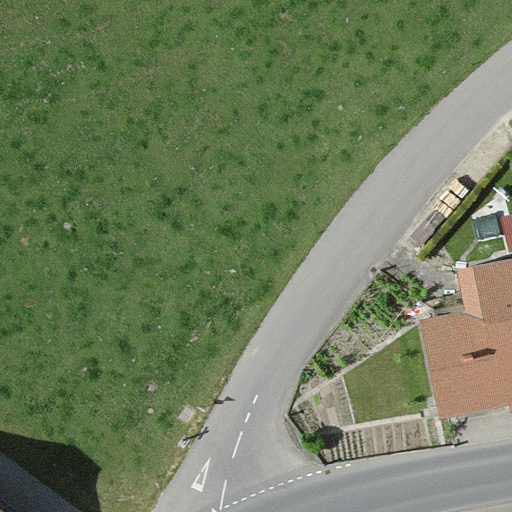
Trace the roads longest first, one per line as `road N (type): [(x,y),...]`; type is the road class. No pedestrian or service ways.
road 1 (tertiary): [(220,511),(255,396),(304,310),(434,148),(511,73)]
road 2 (secondary): [(313,511),(511,469)]
